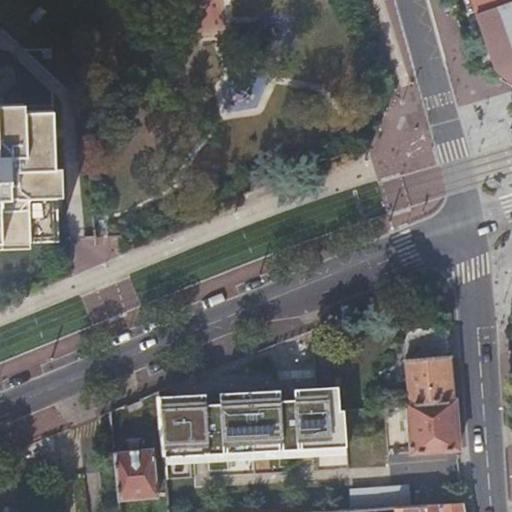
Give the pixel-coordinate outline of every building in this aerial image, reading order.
[(511,0),(471,0),(497,69),(502,66),(511,72),(511,0)] [(0,234),(58,233),(54,106),(0,106),(0,234)] [(451,351),(448,323),(405,326),(410,402),(456,399),(451,351)] [(163,455),(348,443),(345,407),(341,407),(340,393),(311,395),(311,400),(297,401),(297,396),(207,402),(207,406),(193,407),(193,403),(160,405),(163,455)] [(413,450),(460,447),(457,417),(456,399),(410,402),(413,450)] [(348,443),(163,455),(164,461),(348,449),(348,443)] [(154,447),(114,451),(119,499),(158,495),(154,447)] [(466,511),(466,502),(395,505),(395,507),(395,511),(387,511),(466,511)]
